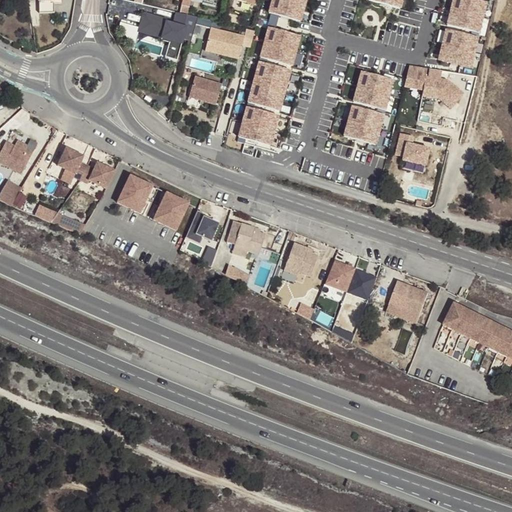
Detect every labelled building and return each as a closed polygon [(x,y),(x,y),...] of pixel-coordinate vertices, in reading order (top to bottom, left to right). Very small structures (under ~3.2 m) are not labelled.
[(53,0),(42,0),(39,0),(39,13),(54,12),(53,0)] [(299,0),(272,0),(269,13),(272,14),(279,16),(300,22),(306,2),(299,0)] [(369,0),(370,2),(401,10),(403,0),(369,0)] [(451,0),(449,10),(481,18),(485,3),(473,0),(451,0)] [(449,10),(446,25),(477,33),(481,18),(449,10)] [(191,42),(198,18),(175,13),(174,21),(142,13),(139,28),(121,23),(120,26),(134,48),(138,32),(170,42),(166,57),(177,60),(183,40),(191,42)] [(268,28),(275,30),(279,16),(272,14),(268,28)] [(205,50),(238,59),(244,36),(210,28),(205,50)] [(264,43),(296,52),(300,37),(275,30),(268,28),(264,43)] [(445,30),(441,45),(472,53),(476,38),(445,30)] [(260,58),(291,67),(296,52),(264,43),(260,58)] [(441,45),(437,60),(469,68),(472,53),(441,45)] [(253,83),(285,92),(290,71),(259,63),(253,83)] [(426,68),(408,65),(403,86),(422,90),(421,95),(438,98),(449,108),(462,94),(446,80),(445,82),(439,81),(439,79),(441,71),(429,69),(427,77),(424,77),(426,68)] [(392,80),(360,72),(356,88),(388,95),(392,80)] [(216,104),(222,84),(195,76),(189,97),(216,104)] [(248,103),(279,112),(285,92),(253,83),(248,103)] [(388,95),(356,88),(353,103),(384,110),(388,95)] [(383,115),(352,107),(348,122),(380,130),(383,115)] [(247,108),(243,123),(274,131),(278,116),(247,108)] [(348,122),(344,138),(376,145),(380,130),(348,122)] [(245,140),(270,146),(274,131),(243,123),(238,138),(245,140)] [(413,137),(399,134),(394,155),(402,157),(401,160),(424,166),(428,149),(411,145),(413,137)] [(19,166),(30,162),(33,157),(28,154),(17,147),(15,150),(7,144),(2,153),(0,154),(0,165),(6,169),(19,166)] [(17,147),(28,154),(29,151),(18,144),(17,147)] [(72,176),(79,179),(86,165),(80,162),(77,152),(65,147),(57,164),(74,173),(72,176)] [(20,178),(30,162),(19,166),(6,169),(20,178)] [(86,165),(79,179),(86,183),(88,180),(105,188),(113,171),(102,165),(93,168),(86,165)] [(139,198),(144,200),(150,189),(127,178),(114,205),(136,216),(142,205),(137,203),(139,198)] [(39,205),(26,199),(30,191),(7,181),(0,197),(0,199),(35,214),(39,205)] [(155,212),(149,223),(172,234),(185,208),(163,196),(157,208),(162,210),(159,214),(155,212)] [(40,204),(36,215),(82,234),(86,223),(40,204)] [(252,230),(230,225),(226,243),(233,245),(248,249),(259,252),(264,237),(257,235),(251,233),(252,230)] [(196,233),(187,230),(185,235),(194,238),(196,233)] [(181,245),(179,253),(188,257),(193,243),(183,239),(181,245)] [(233,245),(232,251),(246,255),(248,249),(233,245)] [(305,252),(306,249),(292,245),(287,263),(312,270),(317,255),(310,254),(305,252)] [(214,263),(217,249),(208,246),(204,261),(214,263)] [(348,293),(357,267),(335,259),(326,284),(348,293)] [(370,300),(378,275),(358,269),(349,294),(370,300)] [(396,283),(395,286),(409,292),(410,288),(396,283)] [(409,292),(395,286),(387,306),(418,318),(426,294),(410,288),(409,292)] [(511,331),(453,304),(443,326),(511,358),(511,331)]
